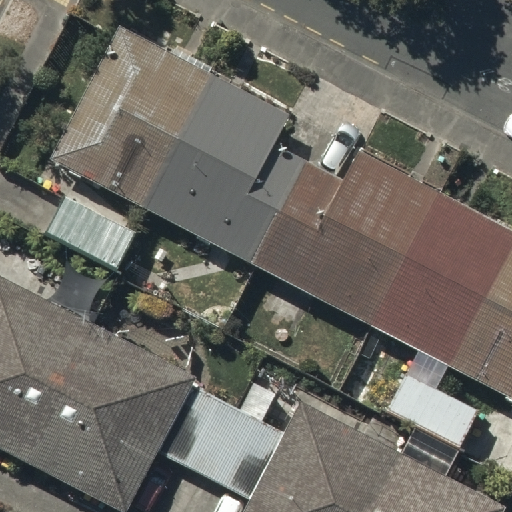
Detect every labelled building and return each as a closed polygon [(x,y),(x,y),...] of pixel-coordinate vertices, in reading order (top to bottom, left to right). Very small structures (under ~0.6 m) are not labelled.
[(61,168),(145,211),(211,85),(127,42),(61,168)] [(211,85),(145,211),(259,271),(308,177),(270,157),(287,125),(211,85)] [(339,193),(308,177),(259,271),(379,333),(444,209),(356,162),(339,193)] [(45,243),(117,281),(137,242),(130,238),(66,204),(45,243)] [(511,244),(444,209),(379,333),(457,373),(511,268),(511,244)] [(511,268),(457,373),(511,401),(511,268)] [(0,448),(28,463),(93,336),(0,288),(0,448)] [(194,388),(93,336),(28,463),(124,511),(130,511),(159,458),(191,395),(194,388)] [(293,446),(191,395),(159,458),(261,509),(293,446)] [(380,511),(402,469),(307,420),(293,446),(261,509),(259,511),(380,511)] [(487,511),(402,469),(380,511),(487,511)]
